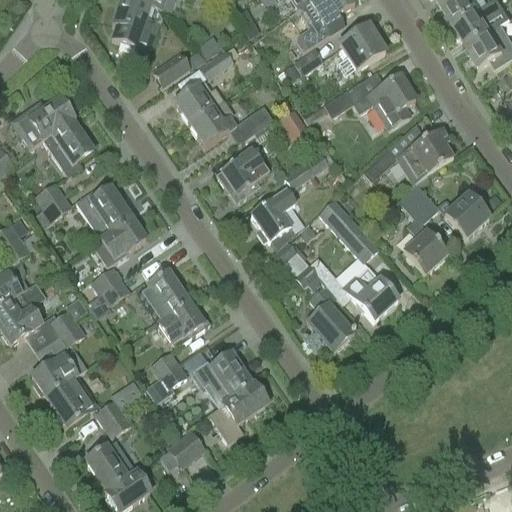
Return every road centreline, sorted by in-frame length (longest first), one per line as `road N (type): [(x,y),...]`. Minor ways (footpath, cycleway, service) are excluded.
road 1 (residential): [(40,32),(76,54),(329,425)]
road 2 (residential): [(329,425),(507,286)]
road 3 (residential): [(385,0),(511,186)]
road 4 (residential): [(217,511),(329,425)]
road 5 (residential): [(393,511),(511,462)]
